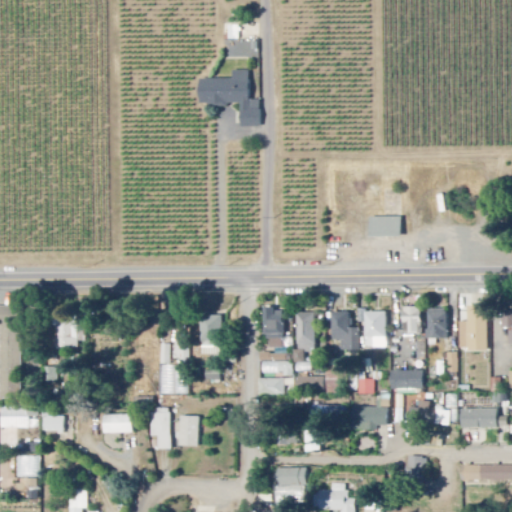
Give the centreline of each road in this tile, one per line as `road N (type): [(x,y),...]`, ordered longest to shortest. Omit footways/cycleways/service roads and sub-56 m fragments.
road 1 (secondary): [(0,283),(511,277)]
road 2 (residential): [(253,280),(249,480),(231,493),(157,497),(143,511)]
road 3 (residential): [(268,280),(266,0)]
road 4 (residential): [(252,454),(271,462),(369,465),(405,452),(511,458)]
